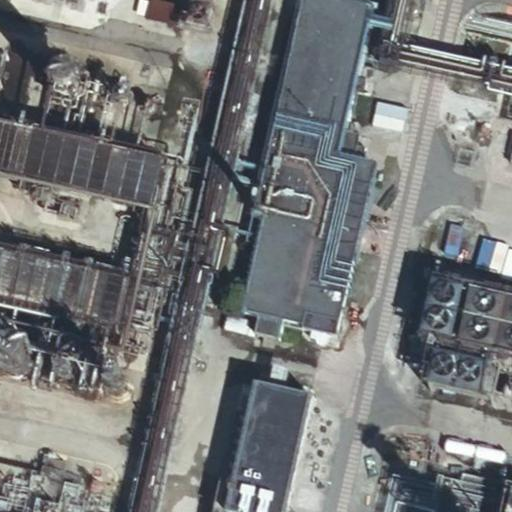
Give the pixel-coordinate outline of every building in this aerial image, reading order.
[(213,7),(214,4),(214,1),(213,0),(197,0),(197,3),(198,6),(199,8),(202,10),(205,11),(208,11),(211,9),(213,7)] [(323,0),(323,3),(308,0),(306,0),(257,217),(252,216),(245,244),(261,248),(245,316),(261,320),(256,339),(280,344),(284,326),(304,331),(303,335),(335,342),(374,172),(354,168),(361,139),(350,136),(359,97),(365,98),(368,85),(363,83),(375,30),(380,31),(383,16),(379,15),(380,9),(347,1),(347,0),(323,0)] [(182,8),(151,2),(147,21),(178,27),(182,8)] [(207,29),(208,26),(208,23),(207,20),(205,17),(202,16),(199,16),(196,17),(194,19),(192,21),(192,24),(192,27),(194,30),(196,32),(199,33),(203,32),(205,31),(207,29)] [(78,97),(78,93),(78,89),(75,86),(72,84),(69,84),(65,84),(62,86),(60,89),(59,92),(59,96),(61,99),(63,102),(66,103),(70,103),(74,102),(76,100),(78,97)] [(495,355),(439,342),(428,391),(484,403),(495,355)] [(32,374),(33,370),(32,366),(30,362),(28,359),(25,357),(21,356),(17,355),(13,356),(10,357),(7,359),(4,362),(3,366),(2,369),(2,373),(3,377),(5,380),(8,383),(12,385),(15,386),(19,386),(23,385),(26,383),(29,380),(31,377),(32,374)] [(290,511),(315,405),(256,391),(229,511),(290,511)] [(499,511),(504,494),(477,487),(470,511),(499,511)]
